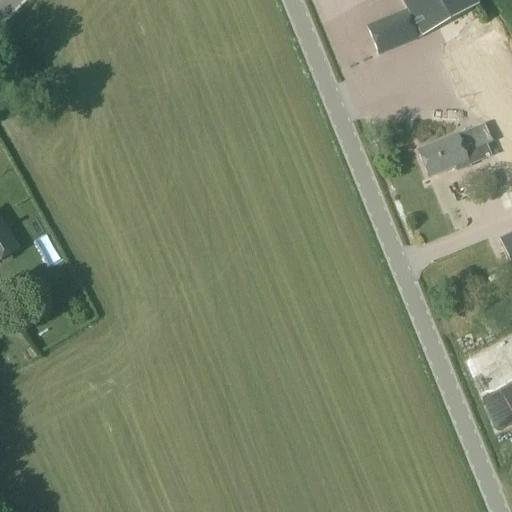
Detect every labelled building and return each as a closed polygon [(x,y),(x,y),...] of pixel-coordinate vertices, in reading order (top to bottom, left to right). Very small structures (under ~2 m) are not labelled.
[(401,0),(407,11),(368,27),(379,55),(422,38),(478,6),(474,0),(401,0)] [(411,71),(425,66),(438,102),(456,95),(460,108),(492,96),(479,60),(452,69),(439,34),(403,47),(411,71)] [(38,84),(18,101),(27,112),(48,96),(38,84)] [(466,163),(463,155),(491,144),(483,124),(456,136),(418,152),(428,178),(466,163)] [(458,222),(442,177),(426,183),(442,228),(458,222)] [(0,261),(18,250),(0,221),(0,261)]
